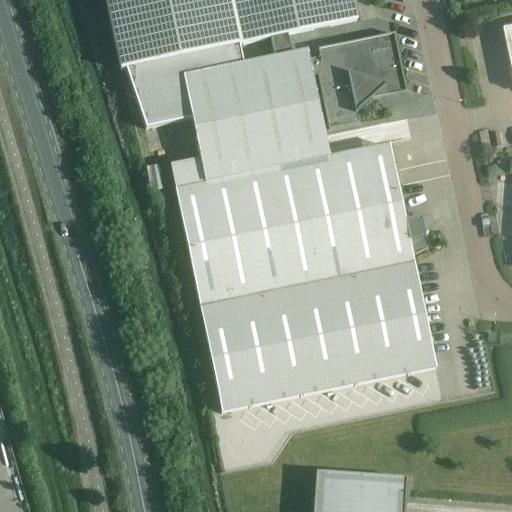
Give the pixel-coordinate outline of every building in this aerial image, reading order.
[(238,49),(227,0),(103,0),(119,74),(238,49)] [(227,0),(238,49),(355,24),(350,0),(227,0)] [(405,94),(393,37),(316,53),(319,64),(314,65),(314,62),(310,63),(313,79),(316,78),(328,132),(357,126),(355,116),(385,90),(410,98),(409,95),(405,94)] [(402,218),(388,149),(327,161),(310,79),(313,79),(310,63),(307,64),(305,55),(182,81),(204,187),(174,193),(198,311),(220,416),(434,372),(411,259),(426,251),(421,242),(424,241),(420,220),(411,222),(408,216),(402,218)] [(311,511),(402,511),(404,482),(314,476),(311,511)]
